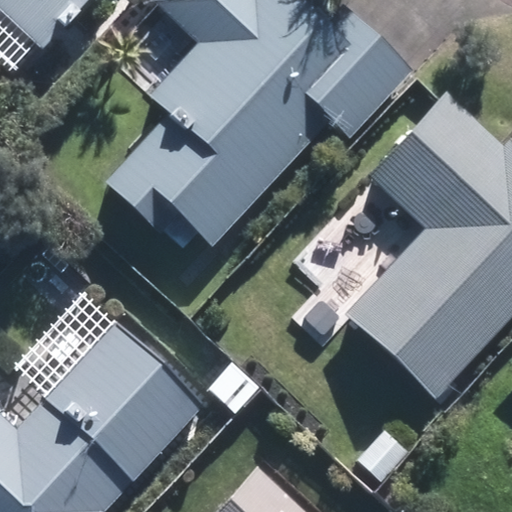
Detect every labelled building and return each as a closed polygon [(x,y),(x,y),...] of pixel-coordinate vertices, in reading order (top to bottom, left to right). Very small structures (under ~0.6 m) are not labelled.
[(0,0),(44,40),(81,0),(0,0)] [(178,213),(213,244),(331,118),(351,137),(415,68),(345,3),(330,19),(316,7),(321,0),(158,0),(200,40),(150,94),(168,111),(105,179),(161,230),(178,213)] [(511,152),(504,161),(436,99),(356,186),(411,237),(332,324),(422,407),(511,308),(511,152)] [(353,253),(322,226),(286,265),(317,293),(353,253)] [(0,374),(0,511),(98,511),(189,415),(68,302),(0,374)] [(511,355),(501,367),(511,377),(511,439),(499,453),(511,466),(511,485),(508,490),(511,494),(511,355)] [(419,448),(386,419),(337,474),(370,504),(419,448)] [(290,511),(247,472),(210,511),(290,511)]
